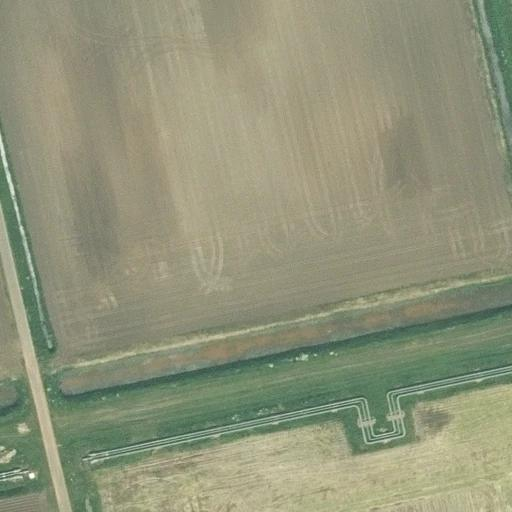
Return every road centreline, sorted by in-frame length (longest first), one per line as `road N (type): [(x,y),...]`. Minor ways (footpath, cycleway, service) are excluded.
road 1 (track): [(0,446),(511,330)]
road 2 (unclassified): [(66,511),(0,224)]
